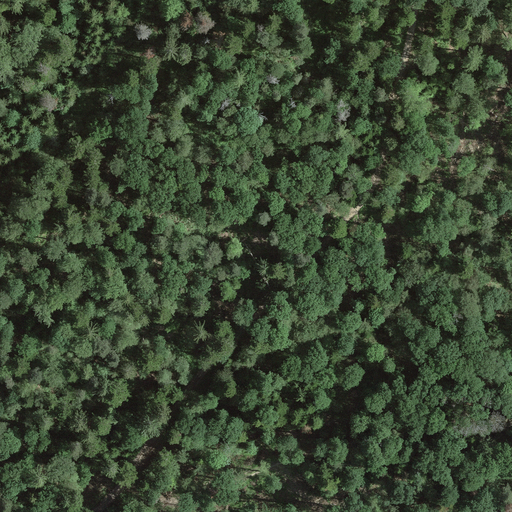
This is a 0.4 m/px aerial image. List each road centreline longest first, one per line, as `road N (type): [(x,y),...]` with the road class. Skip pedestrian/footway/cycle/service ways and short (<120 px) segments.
road 1 (track): [(415,0),(378,174),(364,201),(204,374),(125,487),(98,511)]
road 2 (track): [(155,511),(304,453),(511,423)]
